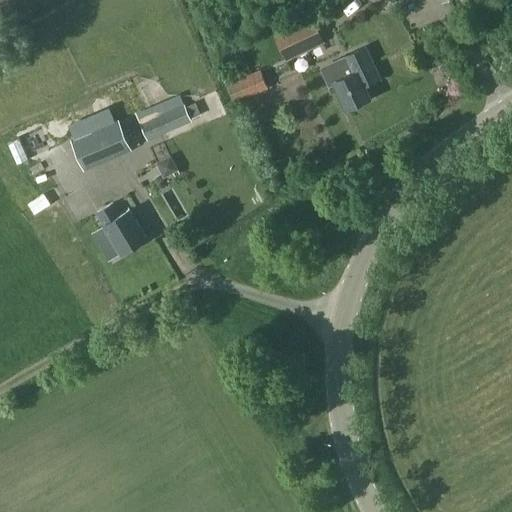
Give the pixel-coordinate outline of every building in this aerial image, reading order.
[(323,43),(312,17),(275,35),(286,59),(323,43)] [(355,72),(354,71),(346,55),(321,67),(330,86),(327,87),(343,122),(383,103),(373,83),(383,79),(367,45),(352,53),(360,70),(355,72)] [(268,88),(259,69),(227,83),(235,103),(268,88)] [(135,121),(144,140),(190,120),(184,104),(140,123),(138,119),(135,121)] [(84,171),(132,150),(119,119),(71,140),(84,171)] [(146,238),(128,210),(121,214),(114,201),(97,211),(122,253),(146,238)]
